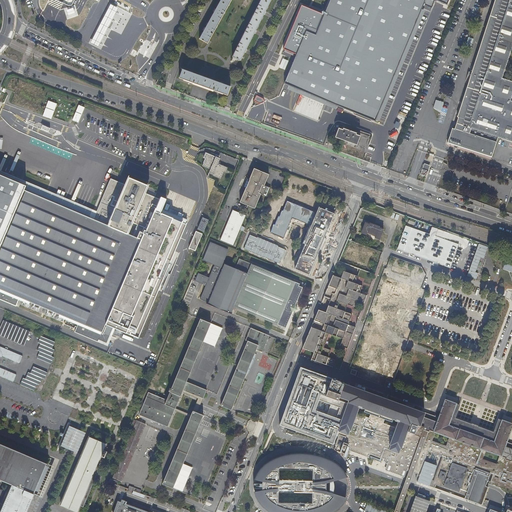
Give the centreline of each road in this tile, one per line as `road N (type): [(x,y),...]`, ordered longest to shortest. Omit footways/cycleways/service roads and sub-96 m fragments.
road 1 (primary): [(0,58),(232,143),(359,179)]
road 2 (residential): [(227,511),(359,179)]
road 3 (primary): [(354,166),(153,94)]
road 4 (primary): [(125,82),(7,23)]
